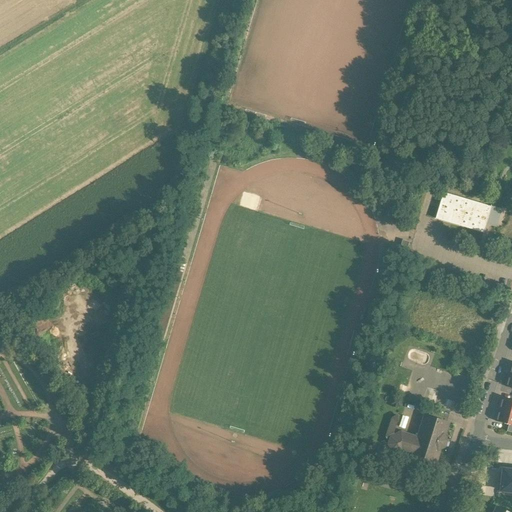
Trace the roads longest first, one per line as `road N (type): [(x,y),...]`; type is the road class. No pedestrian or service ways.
road 1 (track): [(85,465),(221,0)]
road 2 (track): [(437,0),(389,162),(440,177),(421,255)]
road 3 (residential): [(511,326),(474,443)]
